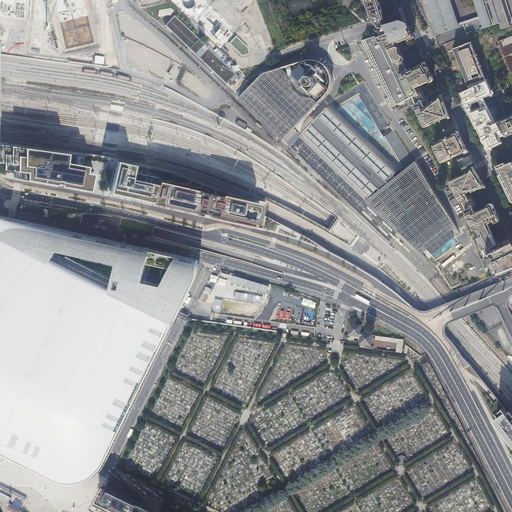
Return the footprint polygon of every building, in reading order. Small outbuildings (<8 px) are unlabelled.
[(365,0),(372,19),(383,16),(377,0),(365,0)] [(464,25),(462,21),(458,23),(450,0),(416,0),(425,17),(428,24),(431,23),(431,25),(431,26),(432,30),(434,36),(464,25)] [(462,21),(464,25),(468,35),(500,23),(502,29),(510,26),(501,0),(475,0),(480,15),(462,21)] [(189,49),(198,39),(174,15),(165,25),(189,49)] [(383,29),(380,30),(382,35),(401,74),(407,71),(403,63),(405,62),(402,55),(400,55),(398,50),(399,49),(398,48),(396,47),(395,46),(396,43),(399,43),(412,37),(411,34),(407,27),(406,24),(401,22),(398,23),(398,22),(390,24),(391,26),(388,27),(386,26),(384,26),(381,27),(383,29)] [(213,40),(224,51),(229,45),(218,35),(213,40)] [(401,74),(382,35),(376,37),(375,36),(362,41),(365,49),(367,48),(392,101),(391,102),(393,106),(412,97),(406,86),(405,83),(401,74)] [(511,36),(499,42),(510,71),(511,70),(511,36)] [(266,48),(273,47),(271,38),(264,39),(266,48)] [(189,49),(226,83),(232,77),(234,80),(240,78),(235,74),(198,39),(189,49)] [(463,70),(469,86),(470,85),(486,79),(481,67),(482,67),(481,65),(480,65),(477,56),(477,53),(476,54),(471,42),(454,48),(460,64),(463,70)] [(241,99),(240,99),(282,140),(293,129),(317,104),(326,96),(328,93),(330,90),(331,86),(331,82),(331,77),(330,74),(328,69),(325,66),(321,63),(317,61),(312,60),(308,60),(304,61),(280,66),(265,74),(247,92),(241,99)] [(407,71),(401,74),(405,83),(406,82),(406,83),(405,83),(405,84),(406,84),(406,85),(407,85),(406,86),(412,97),(421,118),(422,118),(422,119),(422,120),(423,120),(424,121),(423,121),(426,127),(432,124),(432,123),(441,118),(442,120),(449,116),(443,103),(444,103),(443,100),(441,98),(440,98),(433,102),(434,103),(429,105),(427,106),(426,104),(427,103),(420,88),(419,89),(418,87),(419,86),(426,83),(426,82),(431,79),(429,74),(430,74),(427,69),(424,63),(416,67),(417,68),(408,72),(407,71)] [(471,88),(461,93),(465,100),(467,104),(475,101),(482,97),(483,98),(494,94),(486,79),(470,85),(471,88)] [(241,99),(247,92),(244,89),(237,95),(241,99)] [(297,132),(335,172),(367,203),(396,178),(317,104),(293,129),(297,132)] [(479,109),(471,112),(480,131),(481,133),(482,136),(483,136),(484,137),(484,139),(489,150),(503,143),(500,136),(505,134),(500,121),(497,123),(488,105),(479,109)] [(511,115),(500,120),(500,121),(505,134),(506,136),(511,133),(511,115)] [(297,132),(293,129),(282,140),(286,143),(297,132)] [(442,163),(467,151),(465,146),(462,141),(460,137),(458,133),(434,145),(442,163)] [(84,159),(0,148),(0,165),(4,167),(4,173),(15,174),(15,181),(88,194),(91,177),(84,175),(85,169),(83,169),(84,159)] [(507,187),(511,198),(511,162),(506,165),(505,164),(497,167),(507,187)] [(367,203),(426,261),(459,234),(416,163),(396,178),(367,203)] [(258,212),(260,208),(206,196),(207,193),(167,184),(167,186),(158,184),(159,181),(133,175),(134,169),(117,165),(110,194),(154,204),(154,203),(163,205),(162,206),(212,217),(211,220),(254,230),(258,212)] [(470,220),(472,226),(496,214),(497,213),(492,204),(479,210),(478,208),(471,194),(470,192),(484,186),(481,181),(477,173),(475,168),(465,173),(466,174),(462,176),(462,175),(451,180),(452,184),(453,184),(453,185),(454,186),(454,187),(468,217),(469,217),(469,218),(469,219),(470,220)] [(472,226),(486,254),(496,250),(494,245),(497,244),(489,226),(500,220),(499,217),(498,217),(496,214),(472,226)] [(0,451),(32,468),(60,481),(62,482),(66,483),(70,484),(74,484),(77,484),(79,483),(83,483),(86,482),(88,481),(91,479),(94,478),(98,475),(101,472),(102,470),(103,469),(104,467),(105,465),(176,321),(194,277),(195,274),(195,271),(194,269),(192,268),(190,266),(8,224),(3,225),(0,227),(0,451)] [(496,250),(486,254),(495,272),(499,271),(499,272),(511,267),(511,244),(510,242),(500,247),(500,248),(496,250)] [(359,343),(372,345),(373,333),(362,332),(362,324),(356,323),(356,322),(352,322),(352,323),(349,323),(348,336),(354,336),(353,338),(359,338),(359,343)] [(402,349),(414,351),(405,344),(403,344),(404,340),(401,339),(375,336),(374,340),(396,343),(396,346),(402,347),(402,349)] [(248,399),(247,378),(238,379),(238,380),(233,381),(234,386),(230,386),(231,398),(238,398),(238,399),(248,399)] [(511,416),(508,412),(504,407),(503,407),(504,408),(498,412),(497,412),(501,418),(499,420),(508,434),(506,435),(505,434),(505,435),(511,444),(511,416)] [(142,473),(160,472),(160,468),(164,468),(163,462),(157,463),(157,458),(148,458),(147,449),(146,446),(134,447),(135,461),(141,461),(142,473)] [(452,457),(452,455),(449,454),(448,458),(446,455),(449,453),(443,452),(441,456),(446,457),(442,459),(443,464),(441,465),(444,470),(443,473),(442,473),(443,475),(442,478),(438,479),(444,480),(446,483),(447,479),(450,478),(450,479),(450,477),(453,482),(455,474),(460,473),(461,469),(460,465),(458,464),(457,458),(452,457)] [(146,501),(114,471),(108,483),(107,486),(99,501),(121,511),(156,511),(144,506),(146,501)]
